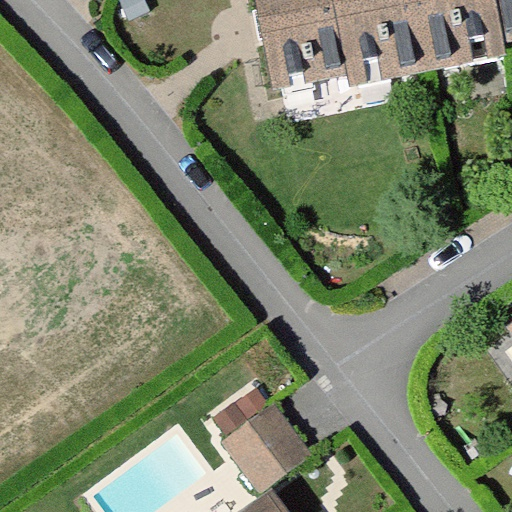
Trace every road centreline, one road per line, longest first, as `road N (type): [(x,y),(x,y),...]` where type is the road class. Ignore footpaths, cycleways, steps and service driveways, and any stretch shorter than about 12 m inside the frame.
road 1 (residential): [(349,367),(46,0)]
road 2 (residential): [(349,367),(511,260)]
road 3 (residential): [(466,511),(349,367)]
